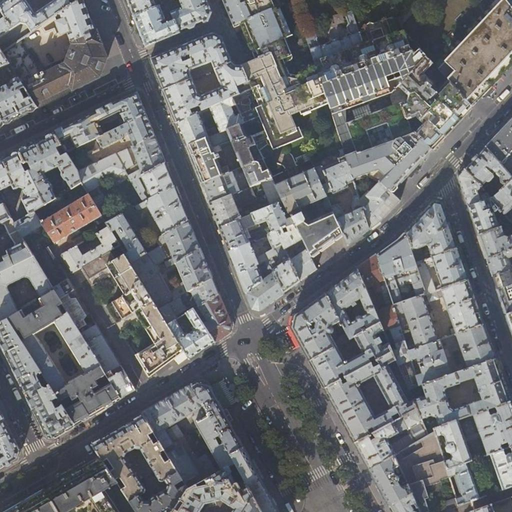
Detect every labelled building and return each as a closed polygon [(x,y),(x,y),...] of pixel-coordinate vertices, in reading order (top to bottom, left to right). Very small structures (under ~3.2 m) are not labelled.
[(0,0),(0,10),(4,16),(26,1),(25,0),(0,0)] [(55,0),(35,14),(26,1),(4,16),(5,18),(0,21),(0,38),(21,24),(25,24),(31,33),(58,15),(72,5),(69,0),(55,0)] [(91,21),(82,0),(79,0),(72,5),(58,15),(61,21),(58,22),(62,34),(68,32),(73,44),(65,64),(45,74),(44,72),(42,73),(43,75),(39,76),(38,75),(36,76),(37,77),(33,79),(23,63),(22,57),(7,60),(10,64),(19,79),(37,108),(55,99),(83,85),(100,77),(107,59),(102,45),(98,36),(91,21)] [(125,0),(127,2),(133,17),(157,7),(154,0),(125,0)] [(207,3),(206,0),(180,0),(184,9),(182,10),(181,9),(171,13),(174,20),(180,33),(207,22),(211,12),(207,3)] [(222,0),(233,27),(240,24),(250,47),(253,53),(282,40),(287,37),(269,0),(222,0)] [(420,0),(400,20),(403,31),(406,33),(419,49),(426,56),(471,107),(484,93),(502,74),(511,63),(511,8),(505,0),(420,0)] [(350,7),(355,20),(363,44),(402,31),(395,10),(363,19),(359,4),(350,7)] [(157,7),(133,17),(139,31),(145,48),(147,47),(146,47),(180,33),(174,20),(167,23),(160,6),(157,7)] [(320,59),(363,44),(355,20),(349,22),(349,23),(348,24),(347,25),(347,26),(347,27),(347,28),(347,29),(347,30),(348,30),(348,31),(349,32),(350,32),(350,33),(351,33),(352,33),(353,34),(339,38),(338,37),(330,40),(330,42),(311,48),(317,66),(322,65),(320,59)] [(403,31),(402,31),(363,44),(320,59),(322,65),(317,66),(327,99),(332,115),(347,109),(391,93),(394,92),(397,89),(426,56),(419,49),(413,55),(406,33),(403,31)] [(222,37),(212,33),(151,59),(151,58),(150,58),(150,59),(156,74),(163,91),(192,79),(189,71),(212,62),(215,69),(232,62),(222,37)] [(282,40),(253,53),(255,59),(242,65),(248,81),(251,88),(252,88),(260,106),(240,114),(241,115),(245,123),(251,136),(256,145),(274,138),(278,147),(288,143),(286,140),(299,135),(290,115),(327,99),(317,66),(308,69),(309,72),(298,75),(290,73),(283,58),(288,56),(282,40)] [(0,68),(10,64),(7,60),(0,49),(0,68)] [(471,107),(426,56),(397,89),(402,104),(412,134),(414,133),(432,149),(441,140),(457,122),(464,114),(471,107)] [(233,63),(232,62),(215,69),(222,87),(202,95),(199,94),(192,79),(163,91),(169,107),(176,124),(202,112),(210,108),(232,97),(240,93),(237,86),(248,81),(242,65),(241,65),(240,66),(238,66),(234,65),(233,63)] [(0,108),(1,111),(0,111),(0,115),(4,124),(20,116),(37,108),(19,79),(18,79),(16,78),(15,78),(11,80),(11,81),(10,81),(10,82),(10,83),(10,84),(0,89),(0,108)] [(402,104),(397,89),(394,92),(391,93),(395,106),(402,104)] [(78,122),(54,133),(66,153),(91,141),(146,114),(141,102),(137,92),(112,105),(78,122)] [(232,107),(236,105),(232,97),(210,108),(218,126),(220,132),(227,130),(239,125),(245,123),(241,115),(236,117),(232,107)] [(402,104),(395,106),(346,123),(357,154),(346,158),(353,180),(368,175),(379,181),(391,193),(391,192),(411,171),(432,149),(414,133),(412,134),(402,104)] [(346,123),(347,109),(332,115),(343,149),(346,158),(357,154),(346,123)] [(205,121),(202,112),(176,124),(181,135),(186,147),(220,132),(218,126),(206,131),(203,123),(205,121)] [(156,140),(146,114),(91,141),(95,150),(99,148),(97,143),(99,142),(102,148),(124,137),(123,135),(128,132),(134,146),(132,146),(142,169),(128,176),(131,182),(138,178),(141,176),(166,163),(156,140)] [(511,118),(501,130),(485,146),(500,164),(507,156),(507,155),(511,150),(511,118)] [(246,139),(239,125),(227,130),(232,140),(245,166),(255,162),(257,161),(250,147),(256,145),(251,136),(246,139)] [(232,140),(227,130),(220,132),(186,147),(193,164),(201,184),(230,172),(228,167),(223,169),(222,171),(218,160),(225,156),(221,145),(232,140)] [(37,142),(19,151),(45,205),(57,198),(53,190),(53,189),(53,188),(53,186),(52,184),(51,183),(50,182),(49,181),(48,181),(44,174),(58,167),(61,172),(61,174),(61,175),(62,176),(63,178),(64,179),(65,180),(66,181),(67,181),(72,189),(82,183),(78,171),(66,153),(54,133),(37,142)] [(511,178),(500,164),(485,146),(475,158),(464,169),(482,189),(486,185),(484,183),(486,182),(487,182),(487,183),(488,183),(488,182),(489,182),(497,174),(497,176),(500,179),(500,182),(495,187),(497,189),(499,191),(511,178)] [(116,154),(78,171),(82,183),(88,194),(90,196),(98,192),(95,187),(117,175),(121,181),(128,177),(124,171),(125,170),(125,169),(134,164),(127,149),(116,154)] [(343,149),(339,151),(342,157),(337,158),(339,161),(322,168),(321,166),(315,168),(326,194),(332,191),(334,194),(348,188),(347,185),(354,182),(353,180),(346,158),(343,149)] [(2,159),(0,159),(0,190),(1,191),(12,185),(13,188),(14,189),(15,189),(16,189),(19,188),(20,185),(25,187),(24,190),(26,195),(24,196),(23,197),(22,198),(22,199),(22,200),(30,214),(34,211),(45,205),(19,151),(2,159)] [(511,161),(507,156),(500,164),(511,178),(499,191),(491,199),(511,223),(511,224),(511,161)] [(258,163),(255,162),(245,166),(241,167),(249,187),(255,185),(262,182),(272,178),(268,170),(262,173),(258,163)] [(170,174),(166,163),(141,176),(152,198),(175,186),(170,174)] [(314,168),(275,185),(283,201),(289,213),(327,198),(326,194),(315,168),(314,168)] [(482,189),(464,169),(457,176),(463,192),(468,206),(491,199),(489,197),(482,189)] [(232,171),(230,172),(201,184),(205,193),(209,204),(237,192),(235,187),(237,186),(237,184),(238,183),(235,176),(234,176),(232,171)] [(145,190),(138,178),(131,182),(144,203),(148,201),(143,193),(145,190)] [(275,185),(272,178),(262,182),(272,206),(283,201),(275,185)] [(399,201),(391,193),(379,181),(377,183),(378,183),(370,192),(368,190),(360,199),(369,230),(378,223),(386,215),(399,201)] [(258,192),(255,185),(249,187),(237,192),(209,204),(214,215),(219,228),(242,218),(236,203),(246,199),(246,197),(258,192)] [(182,203),(175,186),(152,198),(148,201),(144,203),(135,208),(137,212),(147,206),(163,235),(189,220),(182,203)] [(102,216),(90,196),(88,194),(59,212),(57,208),(53,211),(55,214),(43,222),(42,221),(40,222),(42,225),(44,225),(56,244),(62,240),(102,216)] [(336,205),(331,207),(343,234),(348,245),(359,237),(369,230),(360,199),(358,196),(354,197),(352,208),(354,212),(346,216),(344,212),(336,205)] [(331,207),(327,198),(289,213),(294,224),(302,239),(311,258),(343,234),(331,207)] [(473,221),(478,235),(500,227),(511,223),(491,199),(468,206),(473,221)] [(289,213),(283,201),(272,206),(252,214),(256,225),(267,220),(270,227),(272,232),(277,230),(294,224),(289,213)] [(457,248),(449,226),(441,203),(433,202),(420,217),(404,233),(416,263),(457,248)] [(0,272),(33,256),(22,237),(14,224),(4,204),(0,206),(0,272)] [(40,222),(34,211),(30,214),(14,224),(22,237),(32,232),(42,225),(40,222)] [(109,227),(112,232),(116,229),(130,252),(126,255),(130,262),(146,253),(123,214),(106,223),(109,227)] [(252,214),(242,218),(219,228),(224,239),(228,250),(250,242),(253,240),(256,242),(268,237),(274,249),(283,244),(277,230),(272,232),(270,227),(252,234),(252,235),(248,237),(244,230),(256,225),(252,214)] [(198,242),(189,220),(163,235),(156,239),(158,243),(165,239),(172,258),(166,261),(169,266),(175,264),(184,282),(181,283),(170,293),(153,264),(165,257),(159,246),(146,253),(130,262),(158,308),(177,297),(184,293),(187,292),(190,290),(212,278),(206,264),(198,242)] [(302,239),(294,224),(277,230),(283,244),(285,248),(288,246),(299,240),(302,239)] [(120,245),(112,232),(109,227),(97,234),(103,244),(83,256),(79,249),(82,248),(80,245),(62,256),(67,265),(72,273),(82,268),(120,245)] [(500,227),(478,235),(482,247),(486,258),(511,248),(511,235),(506,237),(505,236),(504,236),(500,227)] [(388,247),(377,255),(393,305),(423,296),(427,294),(416,263),(404,233),(397,241),(388,247)] [(302,239),(299,240),(302,247),(299,250),(301,254),(296,257),(293,251),(291,252),(288,246),(285,248),(300,281),(316,269),(311,258),(302,239)] [(256,258),(250,242),(228,250),(237,273),(259,264),(265,262),(269,259),(267,253),(256,258)] [(300,281),(285,248),(283,244),(274,249),(267,253),(269,259),(271,264),(274,262),(272,257),(277,255),(283,262),(281,263),(282,264),(274,269),(284,293),(292,287),(300,281)] [(126,255),(120,245),(82,268),(89,279),(109,267),(118,282),(125,294),(113,303),(123,320),(135,312),(155,344),(136,355),(149,377),(160,369),(174,359),(185,351),(169,325),(158,308),(130,262),(126,255)] [(48,247),(34,256),(53,287),(67,279),(57,262),(49,248),(48,247)] [(416,263),(427,294),(468,280),(463,265),(457,248),(416,263)] [(511,256),(511,248),(486,258),(489,267),(492,276),(511,269),(507,256),(508,255),(509,256),(510,256),(511,257),(511,256)] [(408,351),(393,305),(377,255),(376,254),(367,261),(356,269),(356,270),(380,322),(384,330),(389,328),(390,330),(389,330),(390,333),(392,332),(398,349),(392,351),(393,352),(396,360),(398,365),(411,360),(408,351)] [(33,256),(0,272),(0,323),(7,320),(19,313),(6,288),(8,285),(25,276),(30,278),(42,298),(55,290),(53,287),(34,256),(33,256)] [(271,264),(269,259),(265,262),(270,275),(262,281),(246,293),(249,301),(252,309),(256,310),(259,311),(271,302),(284,293),(274,269),(271,264)] [(259,264),(237,273),(240,280),(246,293),(262,281),(258,269),(260,268),(259,264)] [(511,268),(511,269),(492,276),(495,284),(497,290),(511,284),(511,268)] [(380,322),(356,270),(340,282),(324,293),(341,321),(347,333),(351,338),(354,336),(367,330),(371,327),(380,322)] [(212,278),(190,290),(195,300),(192,302),(191,300),(188,301),(191,306),(196,303),(198,305),(219,294),(215,286),(212,278)] [(74,290),(67,279),(53,287),(55,290),(69,313),(78,329),(87,324),(84,319),(89,314),(83,304),(79,298),(72,298),(69,294),(74,290)] [(476,303),(468,280),(427,294),(429,301),(443,296),(454,328),(451,329),(453,335),(456,334),(484,324),(476,303)] [(511,284),(497,290),(502,303),(506,314),(511,311),(511,284)] [(69,313),(55,290),(42,298),(40,299),(45,306),(27,317),(22,310),(19,313),(7,320),(22,342),(35,334),(56,322),(69,313)] [(332,326),(341,321),(324,293),(309,305),(294,316),(292,327),(298,339),(310,360),(337,346),(351,338),(347,333),(339,337),(339,340),(335,342),(330,333),(330,332),(331,332),(332,331),(333,331),(333,330),(333,329),(333,328),(333,327),(332,327),(332,326)] [(231,325),(219,294),(198,305),(207,321),(203,324),(215,342),(222,337),(229,332),(231,325)] [(438,341),(423,296),(393,305),(408,351),(438,341)] [(184,310),(177,297),(158,308),(169,325),(177,320),(174,316),(184,310)] [(181,317),(177,320),(169,325),(185,351),(190,359),(202,351),(215,342),(203,324),(193,309),(182,316),(184,319),(187,317),(193,325),(190,327),(192,331),(187,334),(186,332),(184,333),(178,324),(183,320),(181,317)] [(78,329),(69,313),(56,322),(87,373),(100,365),(88,345),(83,347),(78,339),(83,336),(80,331),(78,329)] [(22,342),(7,320),(0,323),(0,340),(23,387),(47,435),(54,438),(64,432),(75,425),(54,392),(50,386),(46,387),(39,373),(41,372),(36,364),(22,342)] [(384,330),(380,322),(371,327),(373,332),(369,335),(367,330),(354,336),(363,353),(346,362),(337,346),(310,360),(318,376),(325,388),(341,379),(339,375),(343,372),(345,377),(372,363),(370,358),(375,355),(377,360),(393,352),(392,351),(389,343),(382,346),(381,343),(383,342),(380,337),(378,338),(376,334),(384,330)] [(490,342),(484,324),(456,334),(463,353),(458,355),(461,364),(454,366),(456,372),(496,359),(490,342)] [(82,330),(80,331),(83,336),(87,344),(102,335),(96,325),(84,332),(82,330)] [(35,334),(22,342),(36,364),(40,361),(46,370),(41,373),(50,386),(54,392),(67,385),(35,334)] [(102,335),(87,344),(88,345),(100,365),(106,374),(120,366),(112,352),(102,335)] [(440,340),(438,341),(408,351),(411,360),(417,358),(422,373),(416,375),(419,385),(422,384),(451,374),(440,340)] [(348,382),(344,384),(341,379),(325,388),(341,417),(355,442),(369,435),(371,434),(369,429),(373,427),(375,431),(388,424),(386,420),(392,416),(395,421),(417,409),(413,400),(409,402),(389,364),(396,360),(393,352),(377,360),(380,365),(375,368),(372,363),(345,377),(348,382)] [(419,397),(413,400),(417,409),(421,419),(431,415),(436,416),(439,427),(459,420),(473,414),(488,409),(495,407),(510,401),(503,380),(496,359),(456,372),(451,374),(422,384),(426,395),(420,399),(419,397)] [(100,365),(87,373),(67,385),(54,392),(75,425),(96,413),(121,399),(106,374),(100,365)] [(120,366),(106,374),(121,399),(127,395),(135,390),(120,366)] [(230,406),(217,382),(210,386),(223,410),(230,406)] [(196,384),(193,386),(210,417),(214,415),(217,421),(213,423),(230,454),(243,447),(229,421),(223,410),(210,386),(198,383),(196,384)] [(193,386),(191,384),(166,398),(141,413),(143,415),(153,432),(159,441),(165,451),(170,460),(183,481),(186,486),(188,489),(216,473),(205,454),(197,459),(178,424),(166,431),(165,428),(192,411),(194,414),(191,416),(221,470),(229,466),(235,463),(230,454),(213,423),(210,417),(193,386)] [(511,405),(510,401),(495,407),(497,411),(495,413),(494,413),(493,414),(492,414),(492,415),(490,414),(488,409),(473,414),(487,455),(490,454),(511,446),(511,405)] [(362,457),(369,469),(393,455),(396,454),(391,445),(388,439),(406,429),(409,434),(414,443),(428,435),(421,419),(417,409),(395,421),(388,424),(375,431),(373,433),(376,438),(371,440),(369,435),(355,442),(362,457)] [(0,414),(0,458),(5,466),(11,462),(17,459),(19,452),(0,414)] [(116,469),(111,473),(117,481),(122,478),(128,487),(123,491),(137,511),(167,511),(169,511),(173,511),(175,509),(181,500),(188,489),(186,486),(178,490),(175,486),(183,481),(170,460),(166,463),(160,453),(165,451),(159,441),(155,444),(149,435),(153,432),(143,415),(142,415),(116,430),(92,444),(99,455),(104,462),(109,459),(116,469)] [(473,460),(459,420),(439,427),(433,429),(434,431),(436,437),(441,435),(444,436),(447,445),(446,449),(447,453),(450,453),(451,456),(450,459),(444,461),(447,469),(466,462),(473,460)] [(472,501),(459,506),(456,498),(449,478),(447,469),(444,461),(436,437),(434,431),(428,435),(414,443),(396,454),(393,455),(412,494),(419,509),(420,511),(468,511),(471,511),(475,510),(472,501)] [(391,445),(396,454),(414,443),(409,434),(391,445)] [(511,446),(490,454),(492,460),(491,460),(490,464),(491,470),(495,468),(502,491),(511,487),(511,446)] [(278,511),(263,484),(243,447),(230,454),(235,463),(248,485),(249,488),(253,485),(256,491),(252,493),(262,511),(278,511)] [(0,511),(121,511),(106,490),(118,483),(117,481),(111,473),(104,462),(99,455),(77,468),(40,489),(6,509),(0,511)] [(393,455),(369,469),(379,487),(389,505),(412,494),(393,455)] [(479,499),(466,462),(447,469),(449,478),(454,476),(456,482),(454,483),(455,486),(457,486),(461,497),(456,498),(459,506),(472,501),(479,499)] [(231,470),(229,466),(221,470),(216,473),(188,489),(181,500),(186,503),(183,507),(190,511),(199,511),(204,504),(222,500),(231,506),(231,507),(231,508),(230,508),(231,509),(231,510),(233,511),(232,511),(262,511),(252,493),(249,488),(248,485),(241,489),(238,483),(238,482),(237,482),(236,482),(235,482),(230,473),(231,473),(231,472),(231,471),(231,470)] [(419,509),(412,494),(389,505),(392,511),(415,511),(414,511),(414,509),(417,511),(419,509)]
